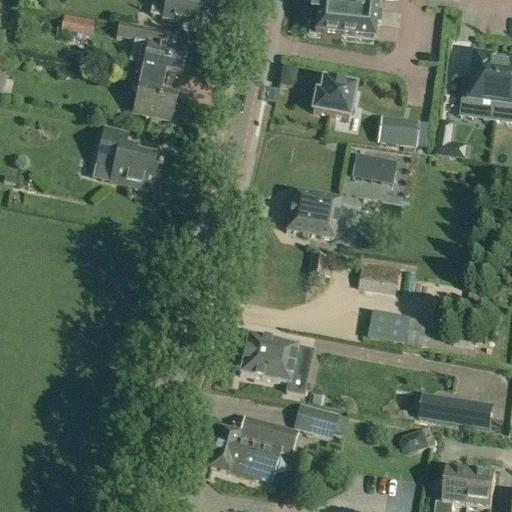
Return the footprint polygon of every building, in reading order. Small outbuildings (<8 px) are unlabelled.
[(161,21),(200,28),(204,4),(181,0),(153,0),(150,18),(161,19),(161,21)] [(309,0),(308,17),(310,18),(308,36),(371,43),(376,0),(309,0)] [(390,16),(390,31),(406,31),(407,16),(390,16)] [(93,24),(62,19),(60,33),(91,38),(93,24)] [(0,38),(5,44),(14,34),(6,25),(0,30),(0,38)] [(186,54),(184,53),(160,48),(162,35),(163,35),(163,34),(118,26),(115,41),(147,47),(142,69),(136,68),(134,79),(163,86),(165,75),(181,78),(186,54)] [(473,89),(464,88),(462,107),(484,110),(483,122),(494,124),(502,66),(494,65),(495,62),(476,60),(473,89)] [(502,66),(494,124),(495,124),(496,112),(511,113),(511,64),(510,64),(509,67),(502,66)] [(283,70),(280,87),(292,89),(295,72),(283,70)] [(163,86),(134,79),(131,91),(136,92),(131,116),(171,125),(176,100),(160,96),(163,86)] [(312,114),(348,121),(355,89),(322,83),(320,96),(315,96),(312,114)] [(418,125),(393,122),(390,146),(415,149),(418,125)] [(451,142),(452,125),(440,124),(435,157),(464,159),(467,144),(451,142)] [(104,132),(96,169),(113,173),(110,185),(154,195),(162,163),(133,156),(134,151),(124,149),(127,137),(104,132)] [(352,180),(392,188),(396,166),(356,159),(352,180)] [(341,202),(293,194),(286,234),(333,242),(341,202)] [(310,257),(307,276),(330,280),(333,261),(310,257)] [(398,270),(361,265),(357,292),(394,297),(398,270)] [(408,317),(370,310),(365,336),(402,344),(408,317)] [(313,350),(298,346),(296,342),(246,333),(235,376),(287,387),(286,395),(303,399),(313,350)] [(493,405),(422,393),(417,419),(489,430),(493,405)] [(328,398),(329,411),(352,410),(351,397),(328,398)] [(331,440),(336,417),(299,408),(293,430),(331,440)] [(281,450),(285,451),(290,433),(244,420),(242,427),(232,425),(230,433),(221,430),(210,469),(229,474),(229,473),(271,486),(281,450)] [(430,430),(422,432),(427,449),(435,446),(430,430)] [(427,449),(422,432),(403,438),(399,446),(401,452),(408,455),(427,449)] [(447,469),(443,506),(436,505),(434,511),(452,511),(453,509),(467,511),(471,477),(471,476),(457,475),(458,471),(447,469)] [(471,472),(471,476),(471,477),(467,511),(475,511),(491,511),(496,480),(483,478),(484,474),(471,472)]
